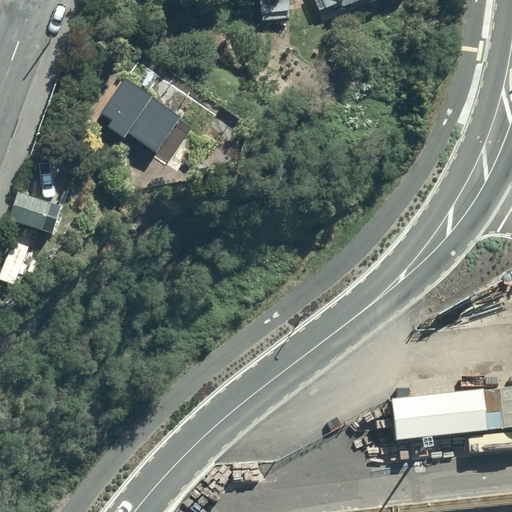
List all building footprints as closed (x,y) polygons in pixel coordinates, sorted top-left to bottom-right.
[(388,0),(317,0),(324,16),(388,0)] [(130,105),(111,131),(132,146),(134,143),(178,174),(192,155),(196,158),(201,150),(197,147),(218,117),(190,97),(192,94),(166,76),(163,80),(138,63),(122,85),(129,90),(123,100),(130,105)] [(17,197),(11,224),(52,240),(62,214),(17,197)] [(28,255),(12,246),(0,276),(0,284),(13,292),(28,255)] [(490,388),(386,396),(389,435),(493,427),(490,388)]
